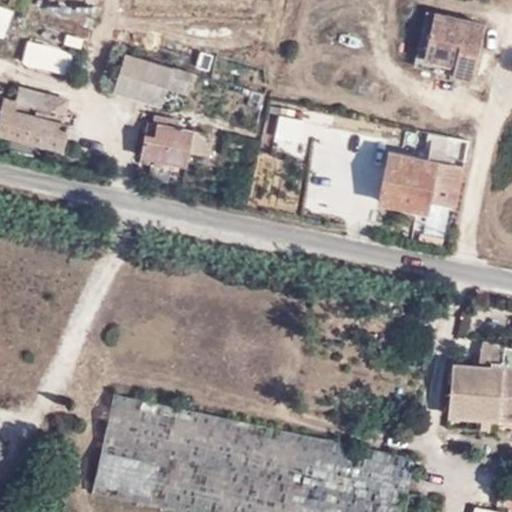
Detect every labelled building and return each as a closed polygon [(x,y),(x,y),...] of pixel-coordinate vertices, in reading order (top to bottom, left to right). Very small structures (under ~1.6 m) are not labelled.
[(0,10),(0,33),(5,35),(12,13),(0,10)] [(472,79),(484,21),(434,11),(425,57),(453,63),(450,75),(472,79)] [(26,42),(20,68),(65,77),(70,51),(26,42)] [(126,51),(115,89),(163,102),(168,85),(187,91),(193,70),(126,51)] [(0,92),(0,129),(63,146),(70,119),(64,118),(69,98),(21,86),(19,92),(18,97),(4,94),(0,92)] [(303,154),(309,114),(278,109),(272,149),(303,154)] [(153,120),(159,121),(178,125),(179,118),(155,113),(153,120)] [(207,131),(192,128),(178,125),(159,121),(153,120),(149,119),(142,155),(186,164),(189,149),(210,154),(212,140),(206,138),(207,131)] [(392,145),(380,198),(426,207),(429,190),(456,196),(464,162),(392,145)] [(511,358),(500,358),(502,338),(485,337),(484,355),(454,352),(449,413),(511,418),(511,358)] [(407,511),(420,451),(114,388),(94,487),(214,511),(407,511)] [(0,450),(8,445),(0,433),(0,450)]
